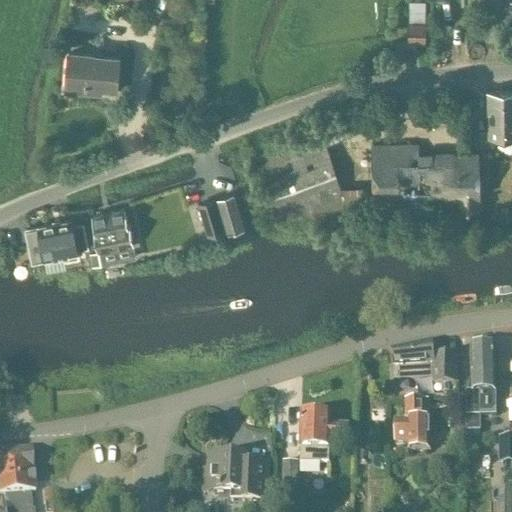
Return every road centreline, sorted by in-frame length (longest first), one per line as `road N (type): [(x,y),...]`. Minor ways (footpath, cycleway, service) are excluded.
road 1 (unclassified): [(0,216),(143,157),(340,91),(511,73)]
road 2 (tertiary): [(0,435),(150,408),(361,345),(511,315)]
